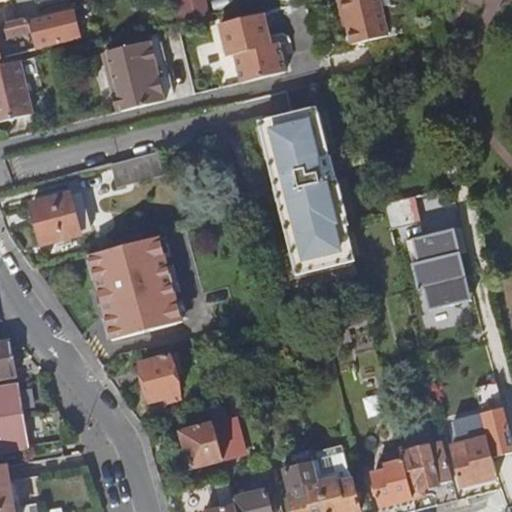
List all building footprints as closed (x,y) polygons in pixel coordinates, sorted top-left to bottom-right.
[(209,0),(186,0),(189,12),(211,7),(209,0)] [(377,0),(342,0),(336,2),(341,21),(344,20),(351,49),(388,39),(377,0)] [(67,11),(43,16),(44,23),(50,21),(52,29),(70,25),(67,11)] [(17,22),(0,26),(0,59),(1,59),(0,52),(0,46),(18,42),(17,38),(34,34),(31,26),(37,24),(36,18),(17,22)] [(243,87),(287,76),(279,47),(272,48),(264,18),(221,30),(229,62),(236,59),(243,87)] [(118,95),(114,96),(119,115),(166,103),(151,45),(108,56),(118,95)] [(103,57),(114,96),(118,95),(108,56),(103,57)] [(6,105),(24,101),(15,64),(0,67),(0,123),(10,122),(6,105)] [(6,105),(10,122),(28,117),(24,101),(6,105)] [(315,112),(262,126),(277,179),(304,275),(360,260),(350,226),(351,226),(315,112)] [(157,155),(113,167),(118,185),(142,179),(143,181),(163,176),(157,155)] [(72,197),(35,207),(45,248),(84,237),(72,197)] [(471,253),(464,228),(410,244),(429,315),(466,305),(477,301),(474,290),(465,255),(471,253)] [(177,326),(155,240),(86,259),(95,290),(109,344),(177,326)] [(0,380),(21,377),(15,341),(0,343),(0,380)] [(172,359),(142,367),(152,404),(183,396),(172,359)] [(0,453),(33,448),(22,385),(0,388),(0,453)] [(215,428),(216,427),(212,412),(210,406),(201,409),(207,430),(215,428)] [(216,427),(227,424),(223,409),(212,412),(216,427)] [(197,410),(183,414),(185,423),(199,419),(197,410)] [(511,456),(511,432),(506,410),(454,424),(460,447),(463,447),(465,452),(456,455),(465,489),(499,479),(494,461),(511,456)] [(219,441),(239,435),(235,421),(227,424),(216,427),(215,428),(219,441)] [(225,462),(219,441),(215,428),(207,430),(184,436),(193,471),(225,462)] [(219,441),(225,462),(245,457),(239,435),(219,441)] [(402,456),(404,464),(414,502),(419,500),(417,494),(455,484),(445,445),(402,456)] [(313,455),(327,511),(360,511),(349,469),(348,468),(343,447),(313,455)] [(294,511),(327,511),(313,455),(312,451),(283,458),(290,488),(290,494),(294,511)] [(383,509),(414,502),(404,464),(388,469),(389,474),(375,478),(383,509)] [(17,511),(10,467),(0,468),(0,511),(17,511)] [(222,511),(237,508),(236,503),(230,481),(182,494),(185,505),(201,502),(204,511),(222,511)] [(237,508),(237,511),(271,511),(267,495),(236,503),(237,508)]
